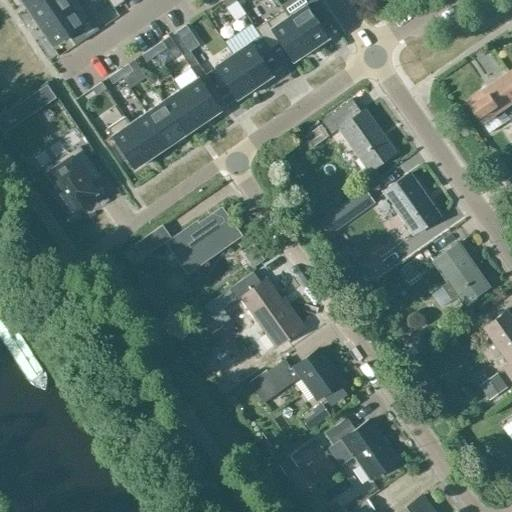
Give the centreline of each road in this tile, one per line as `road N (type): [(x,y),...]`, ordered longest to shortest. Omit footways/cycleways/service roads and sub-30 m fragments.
road 1 (residential): [(480,511),(233,161)]
road 2 (residential): [(511,255),(375,57)]
road 3 (residential): [(233,161),(375,57)]
road 4 (residential): [(111,238),(233,161)]
